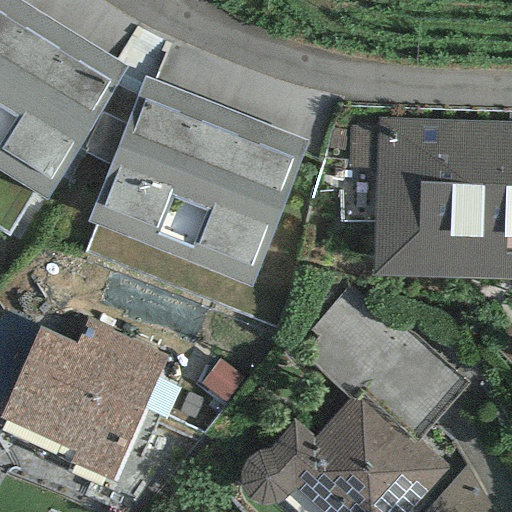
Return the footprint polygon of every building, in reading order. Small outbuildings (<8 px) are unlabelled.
[(125,68),(15,0),(0,0),(0,172),(45,201),(80,151),(108,166),(86,222),(251,288),(306,145),(144,78),(141,86),(120,75),(125,68)] [(511,121),(376,119),(372,276),(511,279),(511,121)] [(169,354),(84,318),(74,341),(39,325),(0,413),(0,419),(73,451),(68,462),(113,482),(169,354)] [(245,380),(218,359),(198,384),(226,405),(245,380)] [(412,448),(357,398),(353,402),(349,398),(313,437),(293,418),(268,451),(263,451),(254,453),(246,458),(239,469),(238,478),(241,491),(246,499),(254,503),(262,506),(270,505),(279,501),(288,496),(296,488),(322,511),(419,511),(453,476),(417,442),(412,448)] [(482,511),(489,505),(465,466),(425,511),(482,511)]
